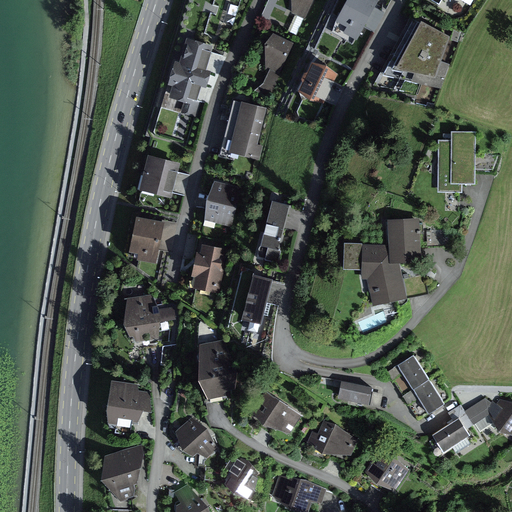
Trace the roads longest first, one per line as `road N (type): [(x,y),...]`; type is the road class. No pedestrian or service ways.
road 1 (residential): [(399,0),(330,135),(281,319),(285,342),(299,354),(340,362),(385,349),(459,267),(488,175)]
road 2 (primary): [(156,0),(89,252),(72,370),(66,511)]
road 3 (residential): [(259,0),(219,90),(171,271)]
